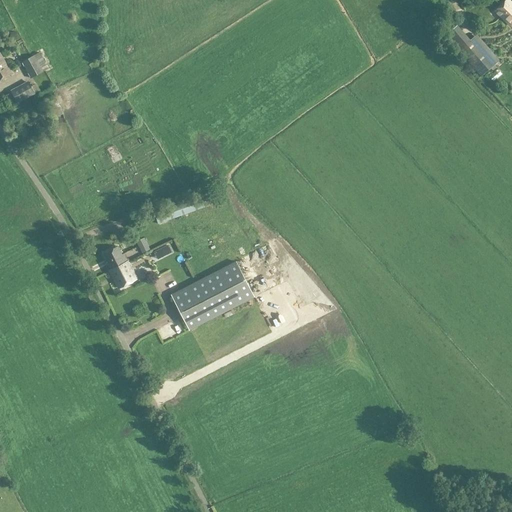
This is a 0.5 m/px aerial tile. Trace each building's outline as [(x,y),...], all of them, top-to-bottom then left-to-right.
[(511,3),(508,0),(507,0),(495,12),(510,27),(511,24),(511,3)] [(461,20),(467,28),(471,25),(466,17),(461,20)] [(445,35),(458,51),(470,40),(457,25),(445,35)] [(458,51),(481,76),(496,63),(474,37),(470,40),(458,51)] [(0,80),(12,74),(0,53),(0,80)] [(43,71),(34,55),(22,62),(31,78),(43,71)] [(493,81),(502,76),(498,67),(489,72),(493,81)] [(17,103),(35,93),(30,83),(12,92),(17,103)] [(54,119),(63,114),(55,98),(46,102),(54,119)] [(51,132),(45,122),(51,119),(45,108),(19,123),(25,133),(38,126),(43,137),(51,132)] [(154,213),(156,217),(158,224),(204,207),(200,196),(154,213)] [(144,237),(136,241),(142,253),(150,249),(144,237)] [(158,259),(171,252),(167,245),(154,252),(158,259)] [(260,247),(263,257),(271,255),(269,245),(260,247)] [(110,271),(128,262),(124,254),(122,255),(118,246),(103,254),(111,270),(109,271),(110,271)] [(256,252),(242,257),(247,270),(260,265),(256,252)] [(236,261),(171,294),(190,330),(254,297),(236,261)] [(128,262),(110,271),(118,288),(137,279),(128,262)] [(255,294),(260,292),(256,285),(252,287),(255,294)] [(268,290),(255,296),(258,302),(271,295),(268,290)]
